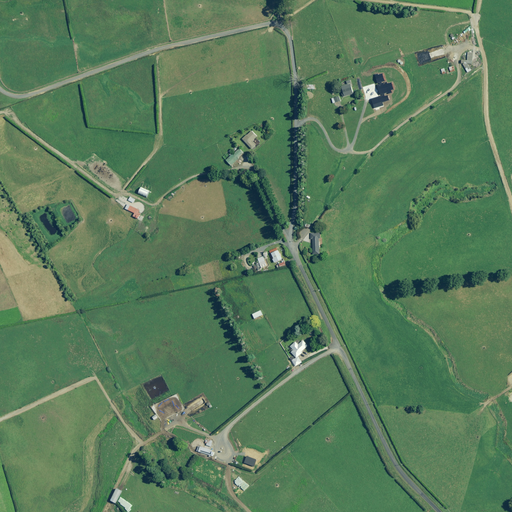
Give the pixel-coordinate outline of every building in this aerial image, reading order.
[(473,53),(468,53),(468,60),(462,60),(462,64),(463,64),(468,73),(472,70),(468,64),(473,64),(473,53)] [(354,94),(352,87),(353,87),(351,80),(350,80),(347,81),(348,85),(342,87),(344,93),(342,94),(343,97),(354,94)] [(260,143),(256,138),(258,137),(252,131),(243,139),(252,149),(255,146),(256,147),(259,144),(260,143)] [(244,153),(240,149),(227,160),(231,166),(239,159),(238,158),(244,153)] [(150,191),(141,187),(139,194),(147,197),(150,191)] [(140,210),(128,205),(126,209),(135,213),(134,217),(139,219),(141,214),(139,213),(140,210)] [(321,239),(321,233),(311,233),(311,239),(313,239),(313,255),(320,254),(320,239),(321,239)] [(282,260),(278,251),(272,254),(274,259),(273,259),(275,263),(282,260)] [(260,263),(253,266),(255,270),(257,269),(258,271),(260,270),(262,269),(262,268),(260,263)] [(263,315),(261,311),(253,315),(255,319),(263,315)] [(294,350),(292,352),(297,358),(292,361),(296,367),(302,363),(298,356),(303,353),(302,351),(308,346),(304,340),(298,345),(296,342),(291,347),(294,350)] [(213,450),(199,446),(197,451),(213,456),(215,453),(212,452),(213,450)] [(123,491),(117,489),(111,501),(116,504),(123,491)]
